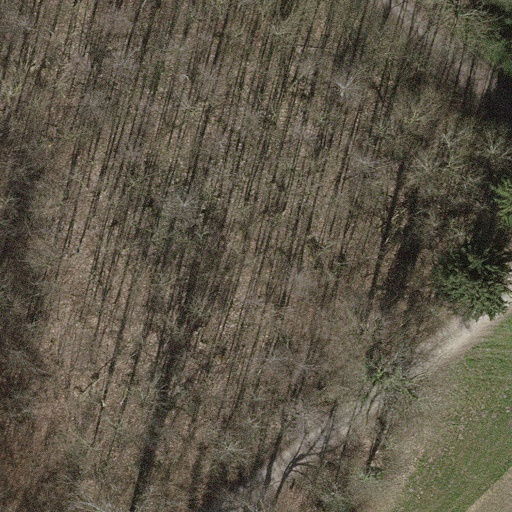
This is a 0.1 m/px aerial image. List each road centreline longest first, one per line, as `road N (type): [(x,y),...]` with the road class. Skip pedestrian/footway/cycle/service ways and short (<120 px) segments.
road 1 (track): [(511,290),(238,511)]
road 2 (track): [(511,109),(388,0)]
